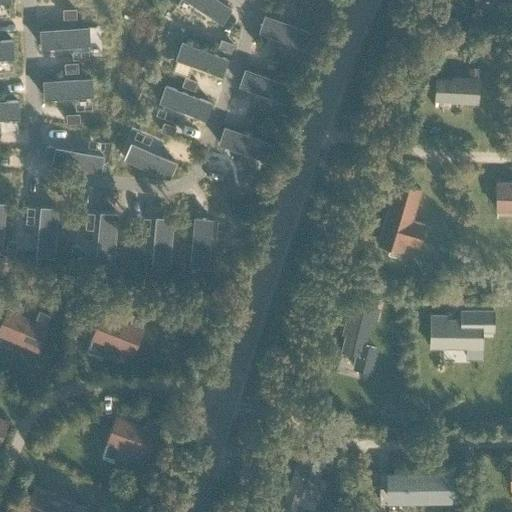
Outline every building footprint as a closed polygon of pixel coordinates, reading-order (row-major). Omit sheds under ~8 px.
[(0,0),(0,11),(13,11),(13,0),(0,0)] [(233,7),(222,0),(187,0),(223,23),(233,7)] [(314,27),(267,10),(261,27),(307,44),(314,27)] [(42,24),(44,42),(94,39),(93,21),(42,24)] [(17,34),(0,35),(0,53),(18,52),(17,34)] [(233,54),(184,36),(178,53),(226,70),(233,54)] [(296,82),(249,64),(243,80),(290,97),(296,82)] [(467,67),(467,78),(458,77),(458,80),(436,79),(435,99),(477,101),(478,78),(477,78),(478,68),(467,67)] [(96,73),(46,76),(47,94),(97,91),(96,73)] [(216,97),(168,80),(161,98),(209,115),(216,97)] [(18,98),(0,99),(0,117),(19,117),(18,98)] [(228,122),(223,138),(269,155),(275,139),(228,122)] [(181,156),(136,138),(129,156),(174,174),(181,156)] [(107,150),(59,141),(55,160),(104,169),(107,150)] [(400,179),(396,191),(377,243),(399,250),(402,241),(416,246),(423,225),(410,220),(422,187),(400,179)] [(497,209),(511,209),(511,182),(496,182),(497,209)] [(10,199),(0,197),(0,248),(6,249),(10,199)] [(62,202),(44,201),(41,252),(58,253),(62,202)] [(122,209),(105,207),(100,257),(117,258),(122,209)] [(178,214),(159,213),(156,261),(174,262),(178,214)] [(216,215),(198,213),(194,263),(212,264),(216,215)] [(345,335),(342,350),(357,354),(354,368),(369,371),(375,347),(364,344),(369,320),(374,322),(377,308),(350,302),(349,306),(342,334),(345,335)] [(49,315),(39,310),(34,321),(6,310),(0,324),(0,334),(36,349),(46,326),(45,325),(49,315)] [(493,310),(460,310),(460,319),(446,319),(446,315),(430,315),(430,346),(467,346),(467,358),(481,358),(481,330),(492,330),(493,310)] [(139,329),(143,318),(132,314),(128,324),(101,314),(92,338),(132,353),(141,329),(139,329)] [(154,431),(158,421),(146,417),(143,427),(115,417),(107,441),(147,456),(156,432),(154,431)] [(319,498),(325,481),(316,478),(322,462),(300,454),(283,505),(294,508),(299,492),(319,498)] [(451,499),(451,473),(379,474),(379,500),(451,499)] [(75,506),(73,505),(32,491),(24,511),(70,511),(71,511),(81,511),(85,505),(76,501),(75,506)]
